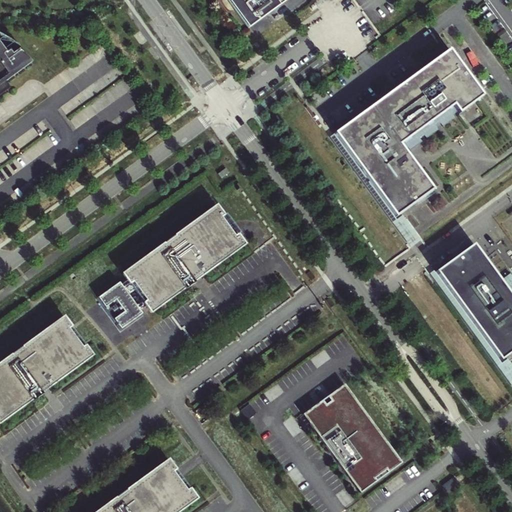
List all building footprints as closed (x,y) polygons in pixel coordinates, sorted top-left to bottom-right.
[(228,0),(248,28),(274,8),(284,0),(228,0)] [(0,96),(11,88),(7,81),(32,63),(21,49),(8,38),(0,34),(0,96)] [(483,98),(448,51),(334,135),(395,219),(433,191),(404,151),(407,148),(409,151),(421,142),(420,140),(424,137),(425,139),(438,130),(436,128),(440,125),(442,127),(454,118),(452,116),(457,113),(458,115),(483,98)] [(229,175),(225,170),(217,176),(220,181),(229,175)] [(214,209),(142,262),(125,274),(152,310),(183,288),(184,291),(195,283),(193,281),(241,246),(214,209)] [(511,353),(511,298),(473,245),(435,273),(501,362),(511,353)] [(123,292),(119,283),(118,282),(97,298),(119,330),(130,323),(140,315),(127,297),(123,292)] [(89,357),(62,320),(0,365),(0,421),(0,422),(30,400),(32,402),(43,395),(41,392),(89,357)] [(326,398),(310,410),(329,436),(365,485),(403,458),(348,382),(332,394),(335,399),(330,402),(326,398)] [(176,511),(193,500),(166,463),(99,511),(176,511)]
